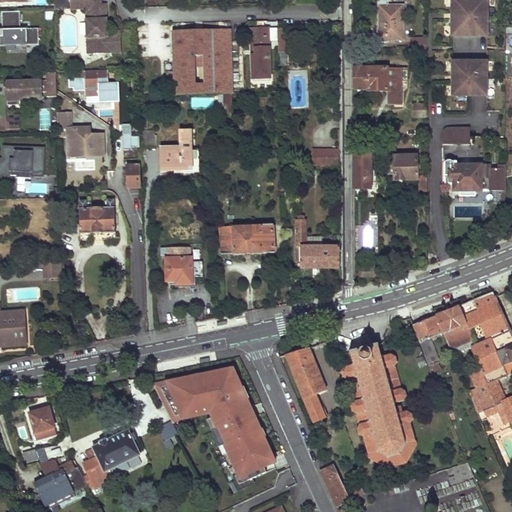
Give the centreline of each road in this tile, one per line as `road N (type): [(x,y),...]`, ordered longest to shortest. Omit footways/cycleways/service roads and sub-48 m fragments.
road 1 (residential): [(349,310),(345,0)]
road 2 (primary): [(0,383),(252,332)]
road 3 (residential): [(328,511),(252,332)]
road 4 (primary): [(349,310),(511,257)]
